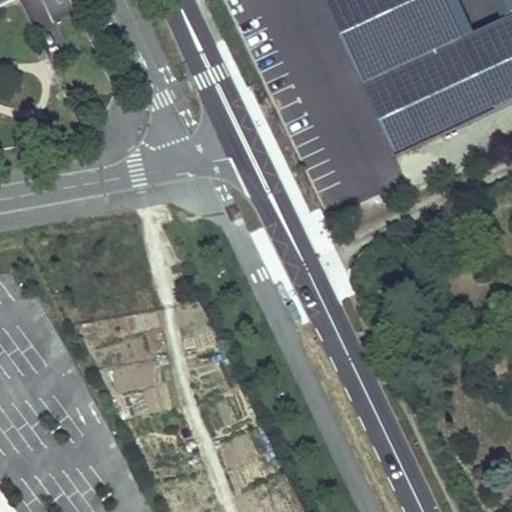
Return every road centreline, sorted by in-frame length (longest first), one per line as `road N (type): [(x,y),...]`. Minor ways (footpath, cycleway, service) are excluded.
road 1 (secondary): [(251,154),(423,511)]
road 2 (track): [(146,173),(183,387),(233,511)]
road 3 (residential): [(0,199),(182,167)]
road 4 (unclassified): [(114,0),(162,99),(182,167)]
road 5 (secondary): [(176,0),(251,154)]
